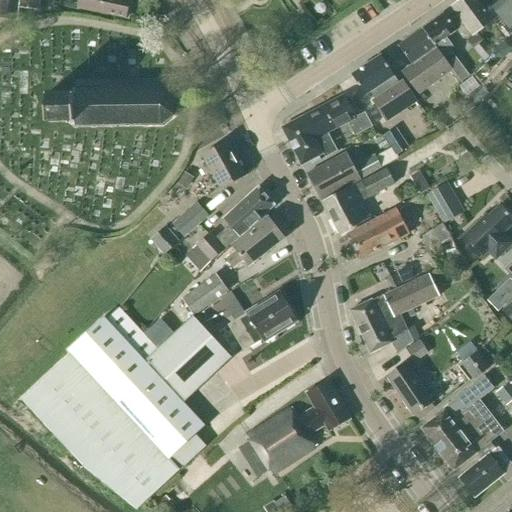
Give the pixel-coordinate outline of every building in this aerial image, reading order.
[(0,0),(0,19),(16,21),(18,0),(0,0)] [(19,0),(19,8),(38,11),(39,0),(19,0)] [(129,0),(76,0),(75,7),(125,18),(129,0)] [(477,33),(492,21),(485,12),(476,0),(462,0),(451,8),(461,21),(456,25),(483,62),(493,52),(477,33)] [(511,0),(498,0),(485,12),(492,21),(505,39),(511,32),(511,0)] [(443,14),(422,29),(452,70),(460,82),(468,76),(444,45),(443,46),(440,42),(456,31),(443,14)] [(452,70),(422,29),(398,46),(411,66),(401,72),(418,95),(452,70)] [(372,102),(386,122),(416,102),(402,82),(398,84),(380,56),(351,76),(364,96),(369,93),(374,100),(372,102)] [(111,87),(110,87),(110,89),(93,90),(93,87),(91,87),(92,90),(75,90),(75,88),(73,88),(73,94),(47,94),(47,122),(73,122),(73,128),(75,128),(75,126),(92,126),(92,128),(94,128),(94,126),(110,126),(110,128),(112,128),(112,126),(145,126),(145,128),(146,128),(146,126),(160,126),(161,128),(163,127),(162,125),(173,116),(175,117),(176,116),(174,115),(174,100),(175,99),(175,97),(173,98),(162,89),(162,88),(161,87),(160,89),(146,89),(146,87),(144,87),(144,89),(111,89),(111,87)] [(343,96),(321,107),(334,130),(347,123),(354,136),(371,127),(364,114),(355,118),(343,96)] [(334,130),(321,107),(281,128),(301,165),(311,160),(313,165),(320,161),(318,157),(322,154),(325,158),(337,151),(327,133),(334,130)] [(383,137),(397,155),(409,146),(395,128),(383,137)] [(202,156),(207,165),(200,168),(205,177),(211,173),(220,190),(245,176),(226,143),(202,156)] [(460,171),(474,162),(468,153),(454,162),(460,171)] [(381,168),(374,156),(353,167),(346,154),(306,175),(320,201),(381,168)] [(369,197),(394,184),(386,169),(321,202),(339,235),(371,219),(360,198),(367,194),(369,197)] [(423,179),(414,184),(420,194),(429,189),(423,179)] [(464,213),(448,183),(427,195),(443,225),(464,213)] [(273,206),(257,188),(209,233),(196,245),(211,262),(223,250),(224,251),(273,206)] [(171,225),(184,239),(208,217),(196,203),(171,225)] [(488,252),(495,260),(511,244),(511,242),(503,233),(511,224),(511,218),(500,206),(488,217),(486,215),(464,236),(483,256),(488,252)] [(346,235),(359,261),(408,234),(396,209),(346,235)] [(248,267),(284,239),(268,218),(231,246),(235,252),(225,260),(232,269),(242,260),(248,267)] [(418,239),(436,271),(462,259),(442,225),(418,239)] [(150,240),(163,256),(178,243),(179,242),(166,227),(150,240)] [(434,286),(449,279),(445,272),(430,279),(434,286)] [(370,353),(387,345),(394,356),(404,350),(412,343),(406,331),(399,315),(438,296),(434,286),(430,279),(429,275),(386,295),(382,296),(349,311),(370,353)] [(193,315),(225,291),(214,276),(182,300),(193,315)] [(231,292),(220,300),(235,321),(227,326),(243,352),(261,341),(262,342),(296,321),(280,294),(257,307),(256,305),(244,312),(231,292)] [(71,353),(20,399),(85,465),(137,509),(205,446),(195,435),(204,427),(182,403),(218,369),(230,357),(192,316),(180,327),(181,328),(164,344),(157,350),(142,334),(118,308),(105,320),(103,317),(68,350),(71,353)] [(419,340),(406,349),(413,360),(426,351),(419,340)] [(462,364),(474,379),(488,368),(477,353),(462,364)] [(386,377),(413,417),(432,403),(405,363),(386,377)] [(476,453),(503,432),(479,400),(494,389),(484,376),(449,403),(449,407),(421,429),(453,470),(476,453)] [(328,432),(349,420),(327,381),(306,394),(314,408),(296,418),(291,409),(246,437),(271,475),(316,447),(309,435),(325,425),(328,432)] [(506,406),(511,401),(511,387),(509,383),(496,393),(506,406)] [(511,477),(511,466),(498,448),(459,478),(475,497),(502,475),(507,481),(511,477)]
